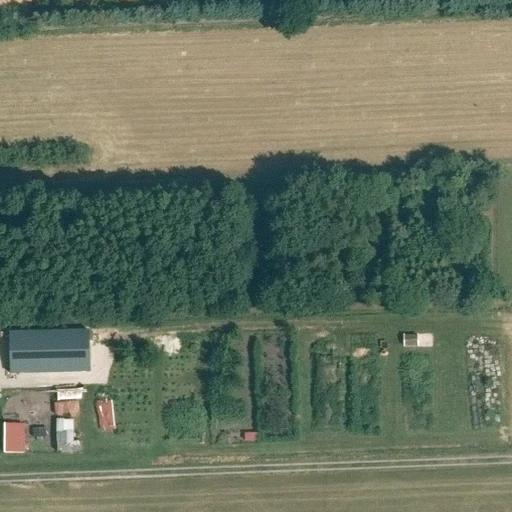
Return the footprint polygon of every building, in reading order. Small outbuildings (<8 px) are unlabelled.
[(2,334),(2,378),(56,379),(56,335),(2,334)] [(0,382),(0,412),(9,412),(9,383),(0,382)] [(51,416),(76,415),(75,390),(50,391),(51,416)] [(97,431),(111,430),(109,403),(95,404),(97,431)] [(68,444),(68,421),(53,421),(52,444),(68,444)] [(0,425),(0,455),(21,455),(21,425),(0,425)]
